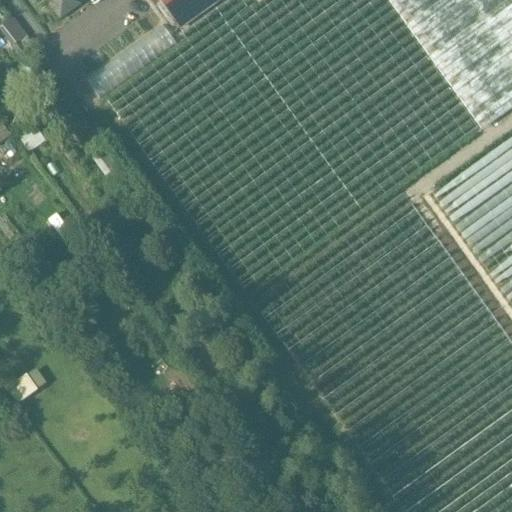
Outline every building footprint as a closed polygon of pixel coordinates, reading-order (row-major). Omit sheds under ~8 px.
[(78,6),(73,0),(43,0),(58,20),(78,6)] [(82,47),(149,6),(144,0),(112,0),(50,38),(72,74),(91,62),(82,47)] [(156,0),(172,22),(203,0),(156,0)] [(511,0),(387,0),(481,130),(511,107),(511,0)] [(0,35),(12,49),(27,35),(11,17),(0,26),(0,35)] [(45,144),(34,127),(18,138),(29,155),(45,144)] [(121,168),(105,147),(89,158),(105,180),(121,168)] [(18,405),(36,392),(26,378),(8,391),(18,405)]
